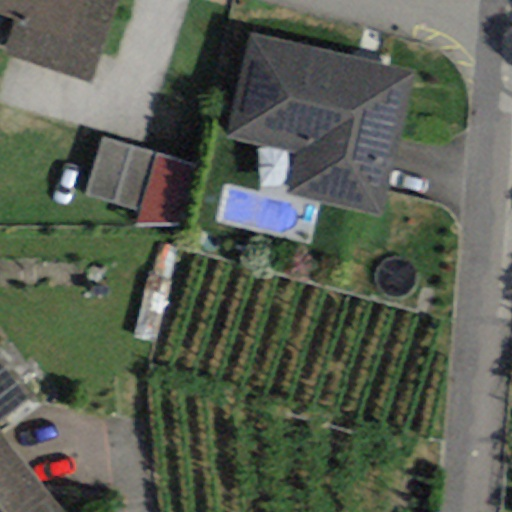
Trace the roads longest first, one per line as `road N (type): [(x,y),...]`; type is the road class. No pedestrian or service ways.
road 1 (residential): [(463,511),(475,189)]
road 2 (unknown): [(28,399),(119,458),(129,511)]
road 3 (residential): [(340,0),(484,52)]
road 4 (residential): [(475,189),(484,52)]
